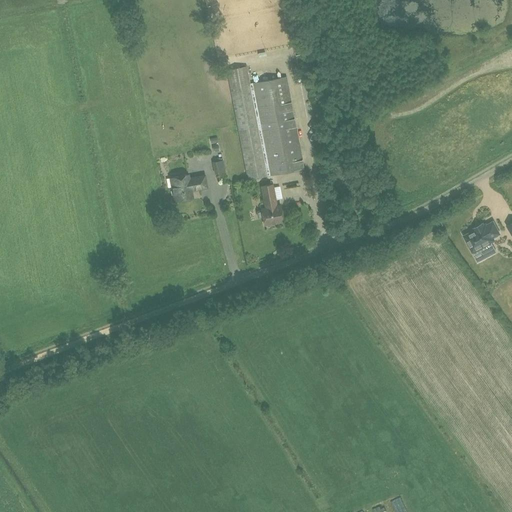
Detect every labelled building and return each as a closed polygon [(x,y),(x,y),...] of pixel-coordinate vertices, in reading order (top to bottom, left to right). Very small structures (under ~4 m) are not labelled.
[(286,77),(250,84),(246,67),(228,70),(249,179),(304,169),(286,77)] [(215,173),(225,171),(223,161),(213,163),(215,173)] [(188,174),(172,177),(173,187),(172,187),(175,201),(193,197),(191,190),(207,187),(205,175),(189,178),(188,174)] [(281,205),(277,206),(273,184),(262,187),(266,208),(262,209),(262,211),(258,211),(257,213),(258,217),(260,218),(264,217),(265,225),(268,224),(268,226),(269,226),(273,226),(274,224),(273,223),(284,221),(281,205)] [(474,230),(463,236),(474,255),(489,247),(486,243),(490,240),(498,236),(497,235),(500,234),(493,221),(486,225),(486,224),(484,225),(474,230)] [(411,511),(405,500),(397,505),(400,511),(411,511)]
